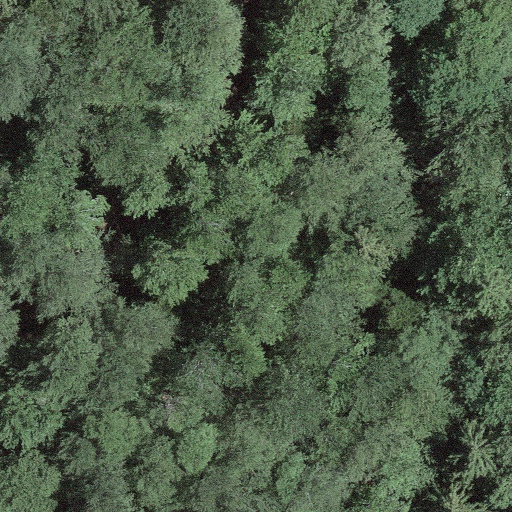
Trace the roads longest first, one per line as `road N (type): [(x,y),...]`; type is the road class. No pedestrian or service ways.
road 1 (track): [(389,0),(457,337),(451,419),(415,511)]
road 2 (track): [(251,0),(232,85),(204,149),(82,277),(0,336)]
